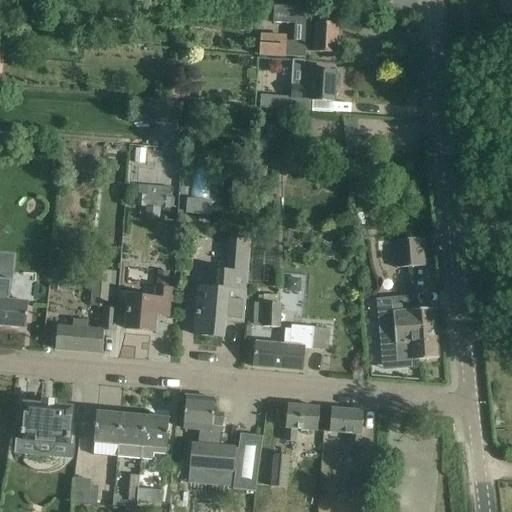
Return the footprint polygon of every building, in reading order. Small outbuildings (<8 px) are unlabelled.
[(511,0),(499,0),(501,16),(511,14),(511,0)] [(161,2),(146,1),(145,20),(159,21),(161,2)] [(317,12),(296,11),(296,9),(274,7),(273,24),(295,25),(295,42),(287,41),(287,37),(261,36),(259,56),(300,59),(301,53),(318,54),(338,55),(339,26),(317,24),(317,12)] [(335,103),(336,88),(338,88),(339,77),(336,77),(336,73),(302,71),(301,83),(291,83),(289,98),(261,96),(260,107),(312,111),(312,101),(335,103)] [(172,87),(171,99),(183,100),(184,88),(172,87)] [(134,124),(180,127),(182,104),(136,100),(134,124)] [(355,141),(345,141),(346,151),(356,151),(355,141)] [(285,142),(283,169),(304,170),(306,143),(285,142)] [(206,194),(204,166),(187,167),(189,196),(206,194)] [(137,196),(136,207),(170,209),(171,188),(139,186),(138,196),(137,196)] [(185,212),(207,211),(207,196),(185,197),(185,212)] [(374,197),(358,198),(359,211),(375,210),(374,197)] [(243,323),(247,274),(250,241),(229,239),(227,272),(217,271),(215,290),(199,288),(195,336),(223,339),(224,321),(243,323)] [(423,241),(395,243),(396,270),(425,268),(423,241)] [(54,271),(52,292),(64,293),(66,273),(54,271)] [(117,309),(115,309),(116,273),(95,271),(92,307),(104,308),(102,331),(87,330),(88,323),(73,322),(73,329),(57,327),(55,351),(102,355),(105,331),(115,332),(117,309)] [(158,271),(157,289),(156,300),(129,298),(126,330),(154,333),(155,317),(168,318),(171,290),(168,289),(169,272),(158,271)] [(12,281),(0,279),(0,328),(26,331),(28,311),(29,302),(10,301),(12,281)] [(255,323),(281,326),(283,305),(278,304),(279,297),(264,295),(263,307),(257,307),(255,323)] [(434,311),(398,314),(394,314),(398,362),(437,359),(434,311)] [(256,343),(254,368),(302,372),(304,349),(328,351),(330,330),(291,327),(291,331),(285,330),(284,346),(256,343)] [(234,474),(234,473),(236,451),(236,449),(220,448),(221,433),(222,433),(224,416),(214,415),(215,400),(186,398),(185,417),(185,418),(184,428),(202,429),(201,442),(194,441),(192,457),(192,458),(191,469),(234,474)] [(318,432),(318,429),(320,409),(288,406),(284,442),(296,443),(297,430),(318,432)] [(32,456),(56,458),(57,446),(68,447),(71,411),(25,407),(22,443),(34,444),(32,456)] [(363,413),(331,410),(329,433),(351,435),(349,448),(360,449),(363,413)] [(118,444),(121,415),(96,413),(94,442),(118,444)] [(141,460),(145,417),(121,415),(118,444),(117,457),(141,460)] [(167,449),(167,440),(169,420),(145,417),(141,460),(153,461),(154,454),(166,456),(167,449)] [(236,451),(234,473),(235,473),(232,491),(255,494),(262,439),(240,436),(238,452),(236,451)] [(275,456),(271,488),(286,489),(289,457),(275,456)] [(348,482),(347,494),(367,496),(369,474),(357,473),(356,483),(348,482)] [(137,503),(138,490),(140,477),(131,476),(128,502),(137,503)] [(73,504),(97,507),(99,487),(91,486),(91,481),(76,479),(73,504)] [(138,490),(137,503),(162,506),(163,492),(138,490)]
